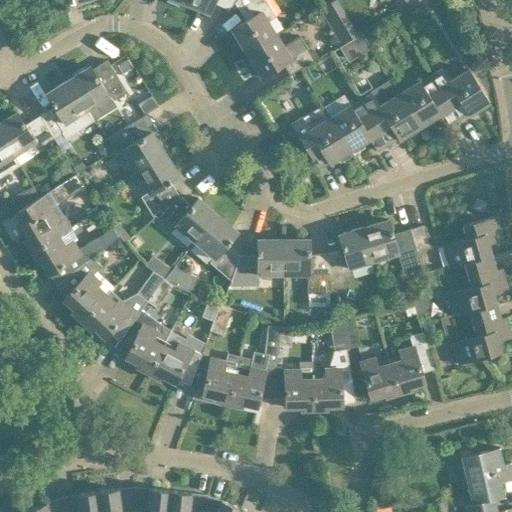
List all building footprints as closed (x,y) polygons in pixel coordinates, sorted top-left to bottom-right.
[(184,0),(184,2),(209,12),(213,2),(229,9),(234,3),(236,0),(184,0)] [(236,0),(234,3),(245,20),(232,28),(247,53),(276,36),(267,21),(275,16),(265,0),(236,0)] [(358,35),(351,23),(333,34),(340,45),(358,35)] [(450,38),(464,59),(477,50),(463,29),(450,38)] [(276,36),(247,53),(261,76),(282,63),(289,75),(314,60),(299,35),(282,46),(276,36)] [(68,79),(93,118),(93,119),(116,105),(113,100),(127,91),(107,59),(97,65),(98,67),(93,71),(90,65),(68,79)] [(441,69),(430,76),(458,119),(467,113),(468,115),(489,102),(469,68),(449,81),(441,69)] [(399,85),(395,87),(419,126),(439,114),(446,126),(458,119),(430,76),(421,82),(419,79),(402,90),(399,85)] [(54,106),(40,115),(53,136),(61,131),(65,137),(72,133),(71,131),(93,118),(68,79),(46,93),(54,106)] [(372,92),(360,100),(387,144),(397,138),(399,139),(419,126),(395,87),(392,89),(395,94),(380,104),(372,92)] [(333,114),(329,117),(350,151),(369,139),(377,150),(387,144),(360,100),(351,105),(350,103),(333,114)] [(17,111),(0,121),(0,132),(14,154),(36,141),(39,145),(53,136),(40,115),(25,124),(17,111)] [(309,129),(302,117),(291,124),(318,168),(328,162),(329,163),(350,151),(329,117),(326,118),(309,129)] [(129,124),(112,135),(107,138),(116,153),(122,150),(135,171),(165,153),(151,131),(138,139),(129,124)] [(14,154),(0,132),(0,176),(20,164),(14,154)] [(274,138),(282,152),(290,148),(282,133),(274,138)] [(165,153),(135,171),(148,193),(143,196),(155,215),(174,198),(165,183),(178,175),(165,153)] [(70,159),(77,172),(86,167),(78,154),(70,159)] [(57,171),(62,179),(73,172),(68,164),(57,171)] [(40,196),(17,210),(18,210),(18,211),(21,209),(27,219),(24,221),(25,222),(19,225),(27,238),(23,240),(24,241),(27,239),(33,249),(30,250),(31,252),(71,227),(64,216),(59,218),(51,205),(68,195),(62,184),(41,197),(40,196)] [(33,186),(11,199),(17,210),(40,196),(33,186)] [(174,198),(155,215),(172,229),(176,224),(194,240),(217,214),(198,197),(187,209),(174,198)] [(217,214),(194,240),(214,257),(209,263),(230,281),(240,254),(227,243),(237,231),(217,214)] [(442,244),(448,263),(462,259),(463,262),(491,254),(488,243),(502,239),(495,215),(462,224),(466,237),(442,244)] [(388,219),(363,226),(373,260),(397,253),(402,270),(420,266),(416,253),(409,229),(392,234),(388,219)] [(115,228),(125,240),(130,236),(120,224),(115,228)] [(424,224),(409,229),(416,253),(431,248),(424,224)] [(326,254),(331,292),(333,292),(334,293),(340,291),(345,288),(347,284),(350,281),(351,279),(352,277),(351,274),(349,267),(373,260),(363,226),(338,234),(343,249),(326,254)] [(71,227),(31,252),(37,262),(41,261),(48,273),(54,270),(62,279),(58,282),(59,283),(92,257),(91,256),(106,245),(105,243),(117,236),(111,227),(99,235),(77,248),(72,240),(77,237),(71,227)] [(309,238),(282,239),(283,274),(308,274),(308,292),(331,292),(326,254),(309,254),(309,238)] [(240,254),(230,281),(258,281),(258,274),(283,274),(282,239),(257,239),(257,254),(240,254)] [(154,270),(163,277),(170,266),(153,254),(146,264),(154,270)] [(491,254),(463,262),(469,285),(446,292),(452,314),(468,311),(496,302),(493,292),(507,288),(501,268),(495,269),(491,254)] [(92,257),(59,283),(68,294),(63,299),(73,308),(71,311),(81,320),(106,294),(113,286),(96,270),(101,265),(92,257)] [(441,286),(436,268),(422,272),(428,290),(441,286)] [(154,270),(137,293),(147,300),(162,278),(163,277),(154,270)] [(106,294),(81,320),(90,329),(93,327),(104,337),(130,309),(118,298),(115,302),(106,294)] [(208,298),(202,315),(213,319),(209,329),(210,329),(220,303),(208,298)] [(475,338),(453,344),(458,363),(500,351),(497,340),(511,336),(506,316),(500,318),(496,302),(468,311),(475,338)] [(220,303),(210,329),(222,333),(231,307),(220,303)] [(324,308),(325,321),(338,319),(336,306),(324,308)] [(432,320),(436,336),(456,331),(452,315),(432,320)] [(354,317),(341,320),(346,348),(359,346),(354,317)] [(329,322),(334,350),(346,348),(341,320),(329,322)] [(143,323),(134,339),(125,356),(138,363),(136,367),(148,373),(171,329),(156,321),(152,328),(143,323)] [(261,352),(259,365),(265,366),(275,367),(278,344),(279,326),(267,324),(264,351),(261,351),(261,352)] [(279,326),(278,344),(290,345),(292,327),(279,326)] [(171,329),(148,373),(160,379),(162,376),(175,382),(185,362),(196,367),(201,354),(180,343),(183,336),(171,329)] [(401,357),(389,361),(398,393),(411,389),(409,386),(423,381),(421,372),(433,368),(422,331),(409,335),(412,346),(398,350),(401,357)] [(242,403),(256,406),(265,366),(259,365),(261,352),(252,350),(249,366),(237,364),(228,404),(241,407),(242,403)] [(228,404),(237,364),(210,357),(202,394),(216,397),(215,401),(228,404)] [(360,361),(365,378),(370,397),(384,393),(385,397),(398,393),(389,361),(377,364),(375,357),(360,361)] [(323,372),(312,373),(314,409),(327,409),(327,405),(341,405),(340,367),(323,368),(323,372)] [(284,369),(285,387),(285,407),(300,406),(300,410),(314,409),(312,373),(300,373),(300,369),(284,369)] [(460,456),(465,475),(472,503),(495,498),(504,496),(501,481),(511,478),(511,466),(511,462),(503,463),(499,447),(460,456)] [(120,511),(118,488),(97,491),(99,511),(129,511),(123,511),(120,511)] [(149,488),(147,508),(146,511),(138,511),(167,511),(170,490),(149,488)] [(170,490),(167,511),(188,511),(191,492),(170,490)] [(76,494),(78,511),(99,511),(97,491),(76,494)] [(438,502),(440,509),(463,504),(461,496),(438,502)] [(495,498),(472,503),(462,505),(463,511),(506,511),(506,509),(498,511),(495,498)] [(374,501),(375,511),(391,511),(390,499),(374,501)] [(221,500),(216,511),(238,511),(241,507),(221,500)] [(49,511),(46,502),(26,510),(27,511),(49,511)]
